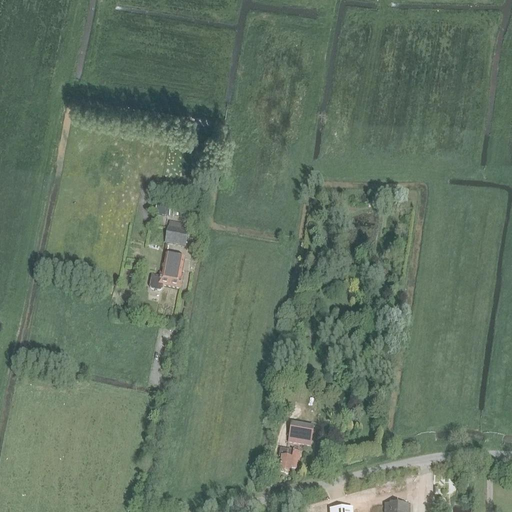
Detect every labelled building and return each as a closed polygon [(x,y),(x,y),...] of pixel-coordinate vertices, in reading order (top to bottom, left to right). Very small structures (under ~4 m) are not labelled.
[(156,206),(155,214),(169,217),(170,208),(156,206)] [(184,246),(187,232),(167,228),(165,243),(184,246)] [(179,264),(164,261),(162,275),(160,274),(159,278),(151,276),(149,288),(151,290),(159,292),(162,290),(162,286),(180,290),(183,276),(182,276),(182,277),(177,276),(179,264)] [(288,443),(310,447),(314,429),(291,425),(288,443)] [(300,453),(293,452),(280,450),(279,458),(281,458),(279,472),(290,474),(291,469),(297,470),(300,453)]
